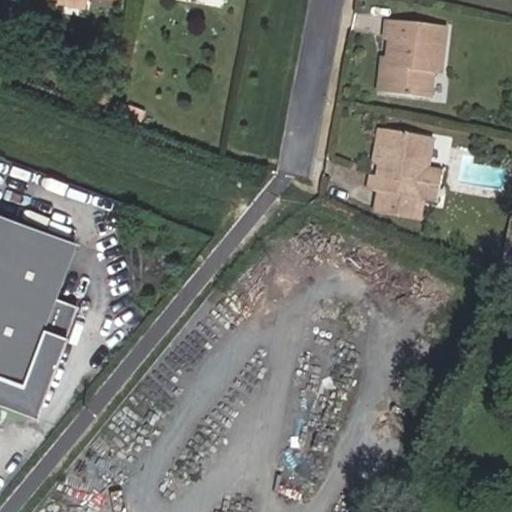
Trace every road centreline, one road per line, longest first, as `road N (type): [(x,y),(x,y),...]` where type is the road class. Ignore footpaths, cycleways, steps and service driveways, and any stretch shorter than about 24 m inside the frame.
road 1 (residential): [(14,511),(282,200)]
road 2 (unknown): [(0,182),(56,210),(86,236),(101,290)]
road 3 (residential): [(330,0),(306,141)]
